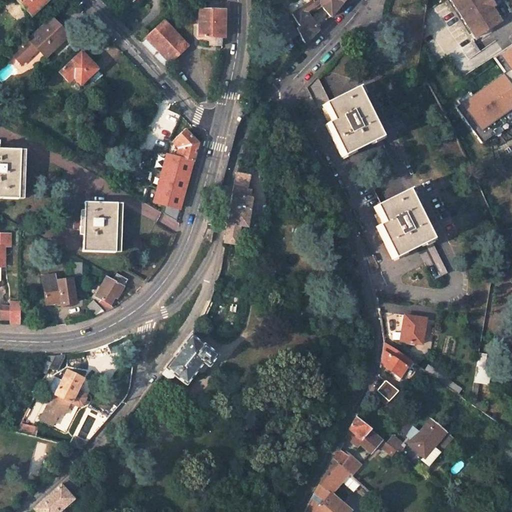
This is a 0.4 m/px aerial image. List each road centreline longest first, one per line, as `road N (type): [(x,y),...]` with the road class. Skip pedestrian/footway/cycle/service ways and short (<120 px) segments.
road 1 (residential): [(298,511),(372,373),(377,342),(359,253),(278,92)]
road 2 (unknown): [(372,0),(363,82),(443,244),(454,283),(440,297),(401,290),(386,272),(365,283)]
road 3 (tertiary): [(220,127),(185,245),(139,308)]
road 4 (residential): [(86,0),(199,118),(220,127)]
road 5 (unclassified): [(212,260),(238,142),(278,92)]
road 6 (residential): [(139,389),(21,511)]
road 7 (residential): [(212,260),(189,328),(139,389)]
road 8 (tertiary): [(139,308),(67,340),(0,340)]
road 9 (tertiary): [(240,0),(241,34),(220,127)]
road 10 (unclassified): [(363,0),(278,92)]
